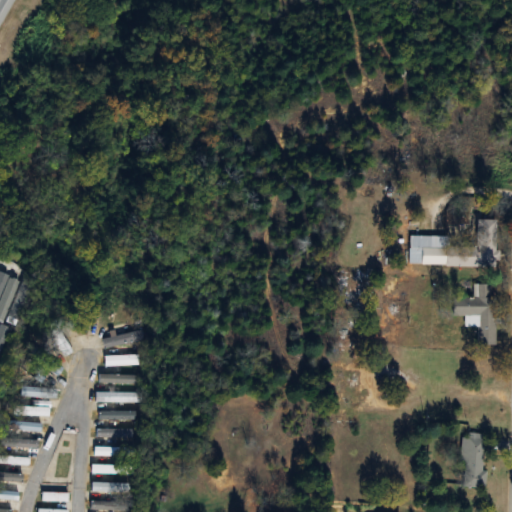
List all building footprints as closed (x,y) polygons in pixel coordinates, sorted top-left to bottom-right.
[(494,220),(475,219),(474,248),(407,247),(407,266),(494,267),(494,220)] [(125,290),(125,269),(99,269),(99,290),(125,290)] [(476,346),(493,346),(493,284),(472,284),(472,297),(451,297),(451,316),(464,316),(464,326),(476,326),(476,346)] [(102,334),(102,345),(140,345),(140,334),(102,334)] [(71,351),(60,335),(53,339),(64,355),(71,351)] [(103,356),(103,366),(135,366),(135,356),(103,356)] [(62,369),(52,360),(46,367),(56,376),(62,369)] [(135,384),(135,375),(97,375),(97,384),(135,384)] [(53,386),(18,388),(18,398),(53,396),(53,386)] [(138,402),(138,392),(94,392),(94,402),(138,402)] [(97,420),(135,420),(135,412),(97,412),(97,420)] [(39,431),(39,423),(6,421),(5,429),(39,431)] [(133,429),(96,429),(96,438),(133,438),(133,429)] [(458,486),(483,487),(486,435),(461,434),(458,486)] [(2,446),(36,448),(36,440),(2,438),(2,446)] [(92,455),(118,455),(118,447),(92,447),(92,455)] [(0,455),(0,463),(28,464),(28,457),(0,455)] [(126,464),(91,464),(91,473),(126,473),(126,464)] [(0,480),(20,481),(20,474),(0,473),(0,480)] [(90,492),(129,492),(129,483),(90,482),(90,492)] [(66,492),(40,492),(40,500),(66,501),(66,492)] [(89,510),(110,510),(110,500),(89,500),(89,510)]
